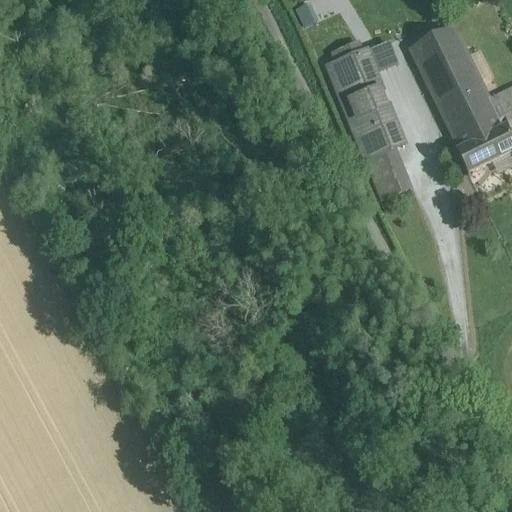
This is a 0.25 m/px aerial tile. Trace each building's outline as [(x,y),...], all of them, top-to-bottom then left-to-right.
[(303,33),(318,26),(310,8),(295,15),(303,33)] [(454,34),(411,55),(419,70),(461,49),(454,34)] [(461,49),(419,70),(453,140),(496,119),(489,105),(461,49)] [(404,151),(366,58),(329,73),(382,205),(410,194),(394,155),(404,151)] [(511,93),(489,105),(496,119),(499,125),(505,122),(509,130),(511,129),(511,93)] [(496,119),(453,140),(460,155),(457,156),(468,179),(511,157),(511,144),(506,133),(503,134),(499,125),(496,119)]
